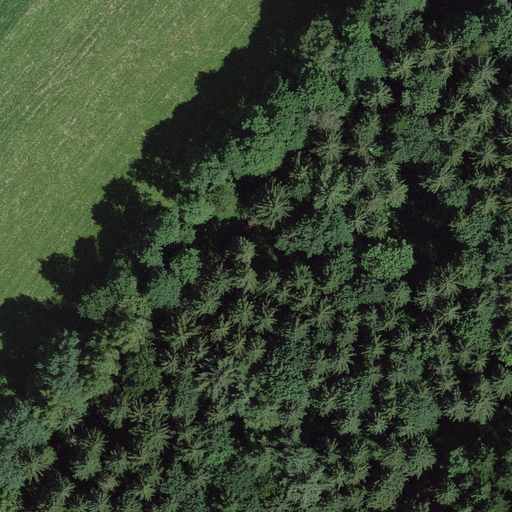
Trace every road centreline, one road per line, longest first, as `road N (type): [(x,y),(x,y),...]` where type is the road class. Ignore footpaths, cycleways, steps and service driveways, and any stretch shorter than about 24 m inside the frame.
road 1 (track): [(29,511),(177,308),(461,0)]
road 2 (track): [(395,511),(511,403)]
